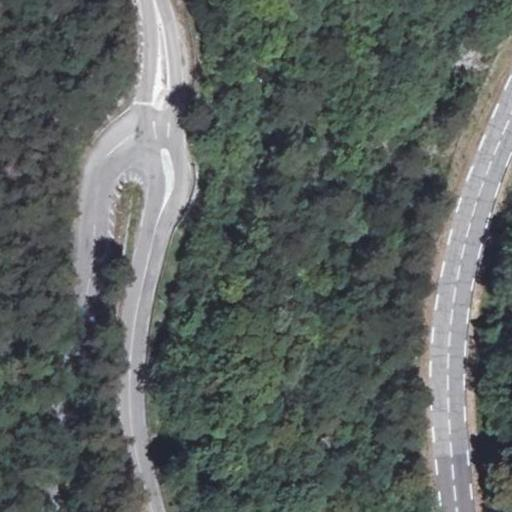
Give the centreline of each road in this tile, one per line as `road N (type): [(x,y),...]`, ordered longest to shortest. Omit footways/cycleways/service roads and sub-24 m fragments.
road 1 (residential): [(56,511),(67,468),(82,231),(110,144),(153,123)]
road 2 (secondary): [(457,511),(448,396),(457,284),(511,112)]
road 3 (unclassified): [(153,123),(162,214),(129,351),(132,434),(152,511)]
road 4 (unclassified): [(141,0),(153,123)]
